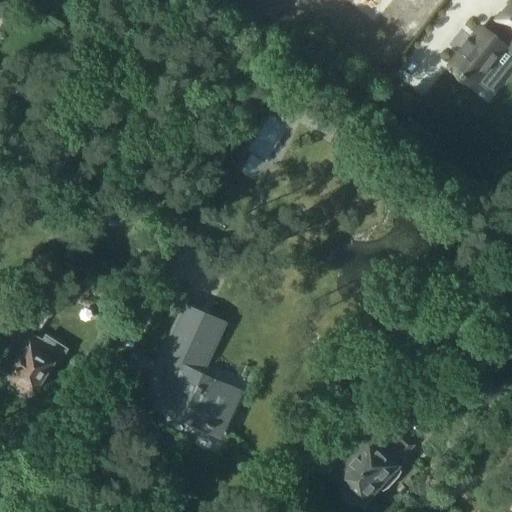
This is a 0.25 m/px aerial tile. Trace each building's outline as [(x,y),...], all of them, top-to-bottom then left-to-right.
[(0,0),(0,17),(11,0),(10,0),(0,0)] [(511,1),(498,18),(503,22),(493,35),(482,26),(471,40),(468,38),(459,49),(462,51),(451,65),(461,74),(465,77),(465,76),(476,85),(478,82),(491,92),(509,70),(496,60),(511,39),(511,1)] [(37,292),(20,319),(34,328),(51,301),(37,292)] [(147,401),(169,411),(171,408),(220,431),(240,388),(205,372),(228,321),(188,303),(157,371),(160,373),(147,401)] [(12,365),(17,369),(12,376),(35,391),(54,362),(59,365),(70,348),(47,333),(43,339),(32,332),(21,349),(22,349),(12,365)] [(379,427),(372,435),(336,474),(364,501),(378,485),(384,490),(389,487),(399,476),(402,471),(397,466),(400,462),(416,443),(405,434),(430,406),(403,382),(370,419),(379,427)]
